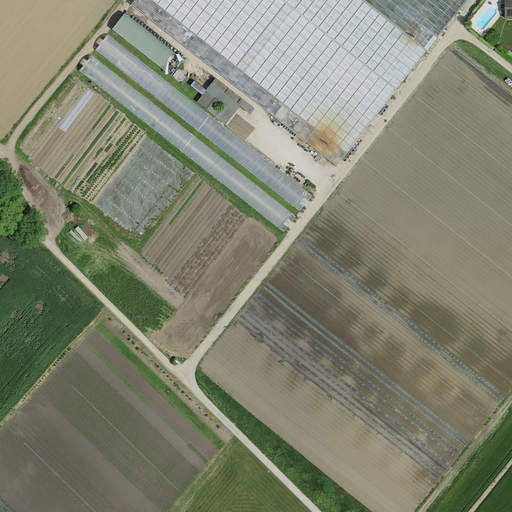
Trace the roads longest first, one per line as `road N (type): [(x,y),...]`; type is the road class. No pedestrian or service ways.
road 1 (track): [(511,67),(458,27),(179,374)]
road 2 (track): [(46,241),(316,511)]
road 3 (track): [(46,241),(9,166),(9,140),(127,0)]
road 4 (track): [(122,6),(334,175)]
road 5 (track): [(511,390),(415,511)]
